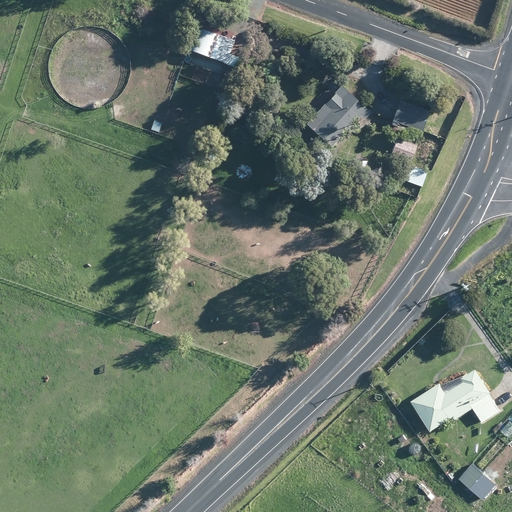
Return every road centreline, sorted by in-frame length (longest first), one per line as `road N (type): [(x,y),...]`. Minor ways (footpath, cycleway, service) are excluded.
road 1 (secondary): [(483,174),(378,331),(186,511)]
road 2 (unclassified): [(510,76),(301,0)]
